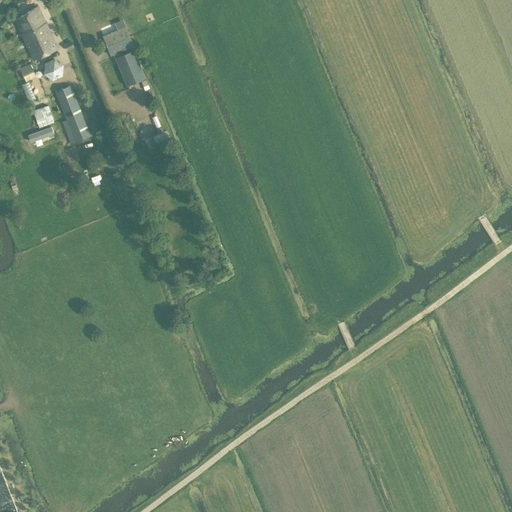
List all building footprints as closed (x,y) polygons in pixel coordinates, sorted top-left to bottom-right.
[(24,38),(48,27),(38,6),(15,19),(24,38)] [(117,30),(104,35),(111,54),(113,53),(115,58),(134,50),(132,45),(133,45),(126,26),(123,19),(114,23),(117,30)] [(48,27),(24,38),(34,60),(58,49),(48,27)] [(67,50),(74,47),(70,41),(64,44),(67,50)] [(126,85),(145,77),(134,50),(115,58),(126,85)] [(53,79),(62,75),(63,65),(54,59),(45,63),(44,74),(53,79)] [(28,72),(25,66),(19,68),(22,74),(28,72)] [(70,143),(90,137),(70,85),(55,91),(67,120),(62,122),(70,143)] [(40,109),(33,111),(36,120),(43,118),(40,109)] [(156,115),(152,117),(157,128),(161,126),(156,115)] [(158,146),(170,140),(166,130),(154,136),(158,146)] [(201,258),(194,261),(197,268),(204,265),(201,258)]
